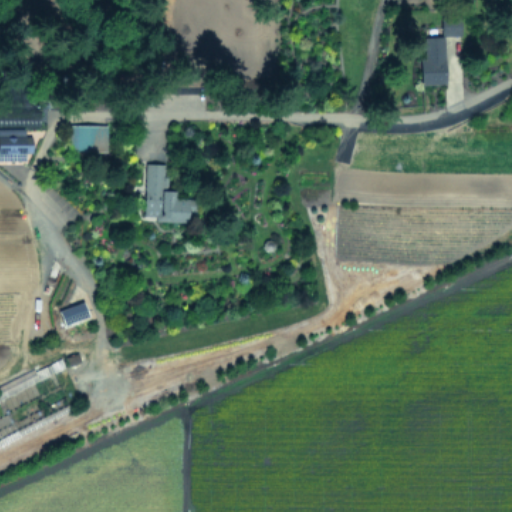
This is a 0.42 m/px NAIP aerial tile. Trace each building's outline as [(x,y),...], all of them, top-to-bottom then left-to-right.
[(459,35),(459,18),(440,18),(440,35),(459,35)] [(418,58),(419,84),(444,83),(442,36),(422,37),(423,58),(418,58)] [(106,150),(105,124),(66,125),(67,151),(106,150)] [(23,128),(0,127),(0,159),(22,160),(23,152),(30,152),(30,135),(22,135),(23,128)] [(185,198),(173,198),(173,190),(163,190),(164,163),(143,163),(142,216),(154,216),(154,220),(184,221),(185,198)] [(87,316),(82,301),(57,309),(62,324),(87,316)]
